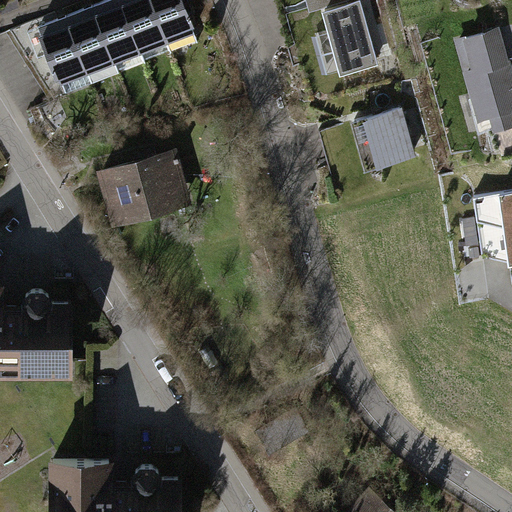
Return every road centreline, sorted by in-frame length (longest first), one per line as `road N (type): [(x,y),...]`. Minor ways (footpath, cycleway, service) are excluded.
road 1 (residential): [(232,0),(346,357),(383,414),(511,511)]
road 2 (residential): [(0,119),(249,511)]
